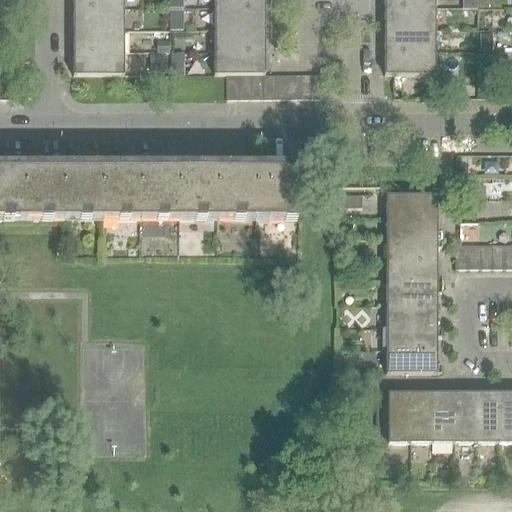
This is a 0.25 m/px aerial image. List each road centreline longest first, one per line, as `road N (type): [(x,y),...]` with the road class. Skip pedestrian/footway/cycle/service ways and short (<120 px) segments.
road 1 (residential): [(47,127),(359,127)]
road 2 (residential): [(511,364),(466,364),(466,290),(511,290)]
road 3 (residential): [(359,127),(511,126)]
road 4 (residential): [(359,127),(357,0)]
road 5 (residential): [(47,127),(47,0)]
